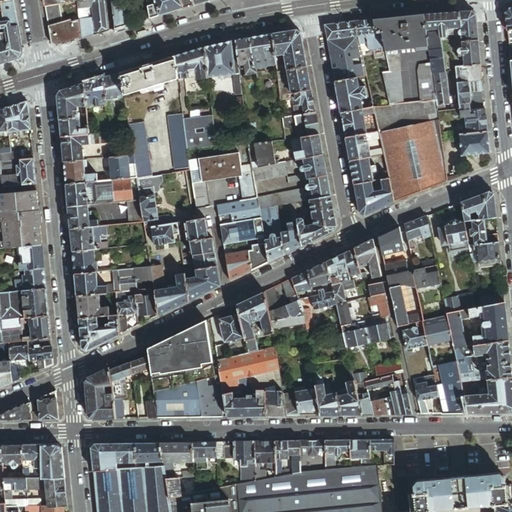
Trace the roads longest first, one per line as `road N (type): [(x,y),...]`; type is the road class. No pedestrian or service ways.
road 1 (residential): [(75,432),(511,425)]
road 2 (residential): [(70,371),(350,236)]
road 3 (residential): [(41,75),(70,371)]
road 4 (secondary): [(41,75),(208,25),(308,6)]
road 5 (residential): [(308,6),(350,236)]
road 6 (residential): [(350,236),(509,169)]
road 7 (residential): [(509,169),(492,0)]
